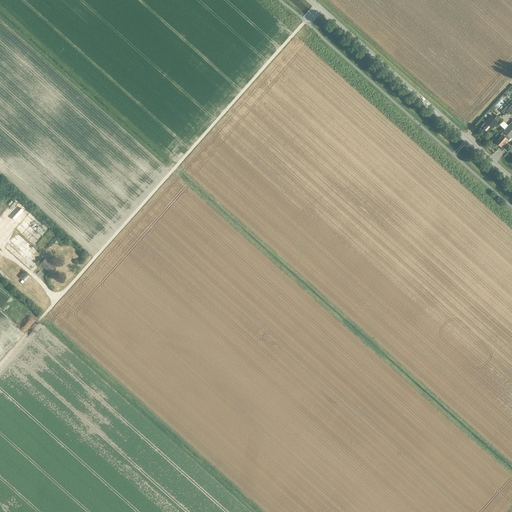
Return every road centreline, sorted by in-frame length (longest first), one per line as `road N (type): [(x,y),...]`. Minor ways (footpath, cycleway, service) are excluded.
road 1 (track): [(0,363),(305,21)]
road 2 (tertiary): [(511,180),(318,8)]
